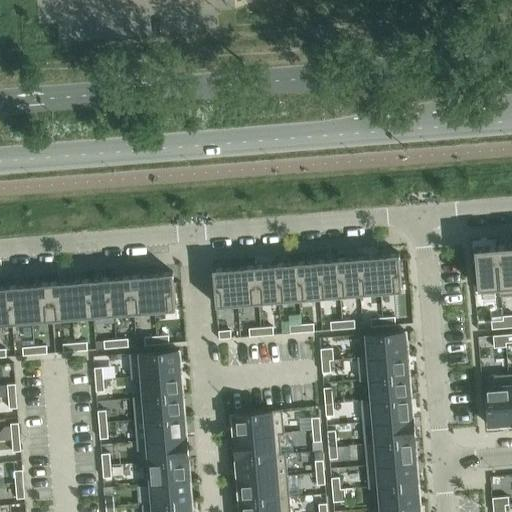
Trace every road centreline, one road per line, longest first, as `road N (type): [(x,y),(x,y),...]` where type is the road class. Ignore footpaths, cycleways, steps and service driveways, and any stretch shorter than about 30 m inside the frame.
road 1 (secondary): [(511,46),(371,73),(0,104)]
road 2 (secondary): [(0,162),(511,122)]
road 3 (residential): [(312,372),(205,380),(192,233)]
road 4 (residential): [(441,461),(421,214)]
road 5 (residential): [(192,233),(421,214)]
road 6 (residential): [(0,250),(192,233)]
